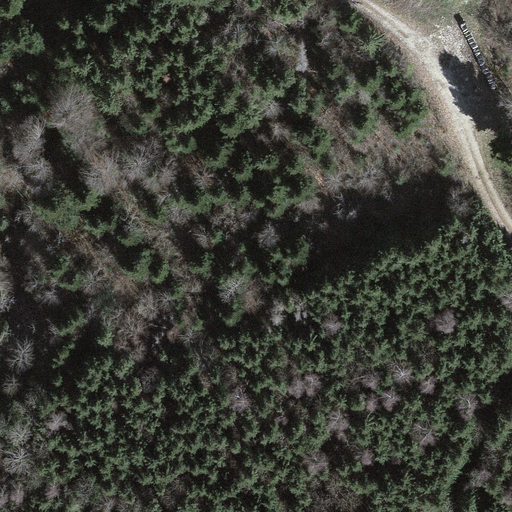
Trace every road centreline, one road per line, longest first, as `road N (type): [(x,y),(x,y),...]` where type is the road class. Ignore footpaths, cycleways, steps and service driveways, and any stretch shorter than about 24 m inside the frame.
road 1 (track): [(350,0),(378,13),(449,82),(511,237)]
road 2 (track): [(511,336),(457,459),(447,511)]
